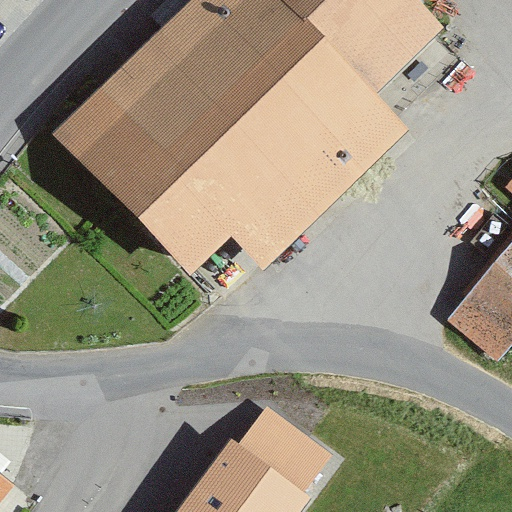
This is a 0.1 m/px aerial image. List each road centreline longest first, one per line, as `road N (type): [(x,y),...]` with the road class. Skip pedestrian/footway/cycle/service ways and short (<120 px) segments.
road 1 (residential): [(0,385),(274,353),(411,366),(511,410)]
road 2 (secondary): [(0,104),(113,0)]
